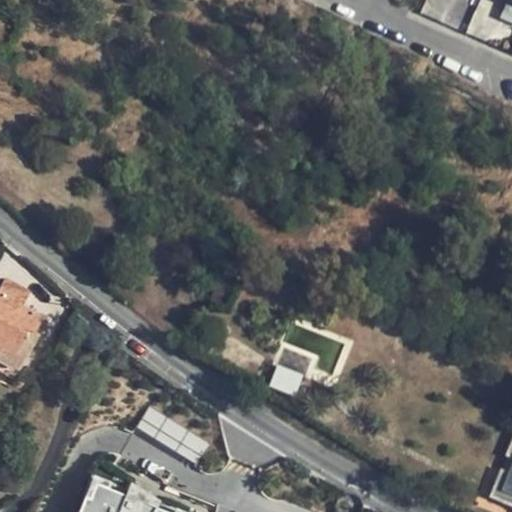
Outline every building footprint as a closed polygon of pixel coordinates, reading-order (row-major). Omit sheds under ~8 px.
[(511,8),(503,6),(500,19),(511,22),(511,8)] [(30,331),(35,334),(43,318),(22,305),(28,292),(4,279),(0,287),(0,347),(16,356),(24,341),(26,337),(30,331)] [(49,322),(43,318),(35,334),(41,337),(49,322)] [(37,342),(26,337),(24,341),(35,347),(37,342)] [(24,341),(16,356),(27,362),(35,347),(24,341)] [(16,356),(0,347),(0,372),(6,375),(10,376),(15,376),(19,374),(22,371),(27,362),(16,356)] [(277,366),(269,386),(294,395),(302,375),(277,366)] [(194,463),(206,444),(150,409),(138,427),(194,463)] [(511,474),(503,471),(492,499),(495,500),(511,506),(511,493),(506,492),(511,477),(511,474)] [(171,511),(93,482),(81,511),(171,511)]
